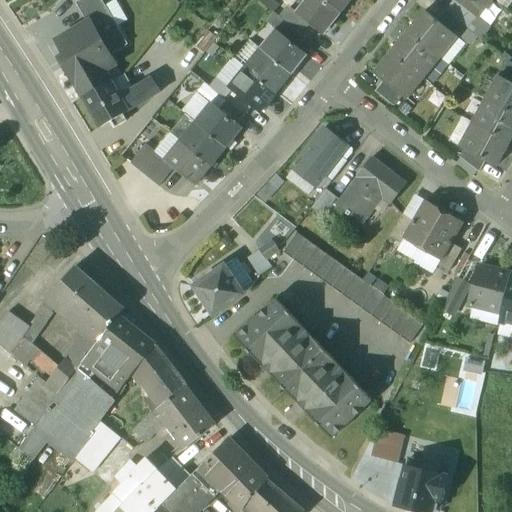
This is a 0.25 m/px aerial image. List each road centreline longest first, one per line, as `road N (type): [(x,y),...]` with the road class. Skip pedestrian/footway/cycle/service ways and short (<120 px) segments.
road 1 (secondary): [(349,511),(254,438),(139,280)]
road 2 (residential): [(139,280),(241,190),(332,84)]
road 3 (residential): [(501,218),(332,84)]
road 4 (secondary): [(92,205),(0,56)]
